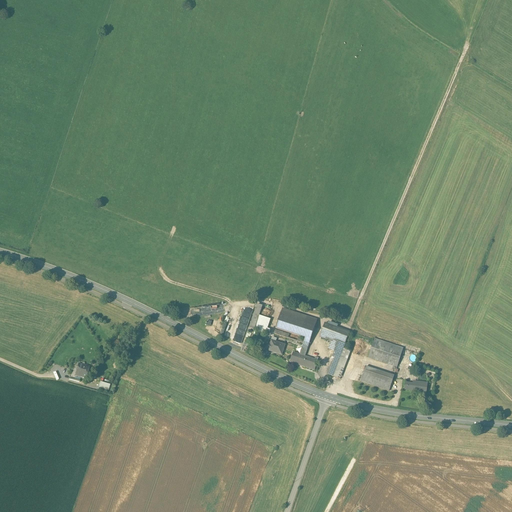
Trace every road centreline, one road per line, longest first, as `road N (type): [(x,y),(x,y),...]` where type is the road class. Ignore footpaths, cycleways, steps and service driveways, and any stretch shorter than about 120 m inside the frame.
road 1 (secondary): [(328,396),(87,284),(0,253)]
road 2 (track): [(234,302),(177,283),(158,263),(177,210),(174,0)]
road 3 (track): [(323,317),(347,325),(463,54)]
road 4 (secondary): [(511,425),(410,415),(328,396)]
road 5 (unclassified): [(328,396),(287,511)]
